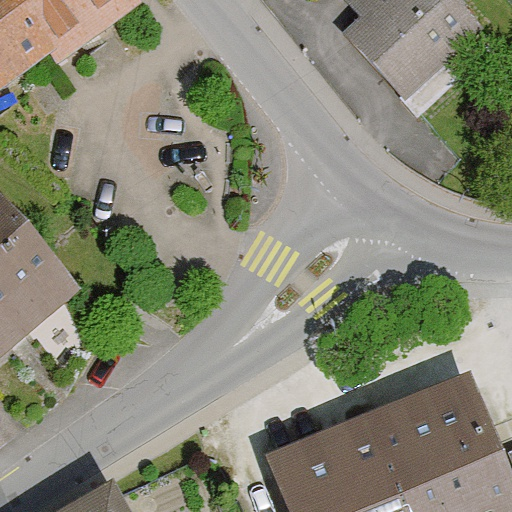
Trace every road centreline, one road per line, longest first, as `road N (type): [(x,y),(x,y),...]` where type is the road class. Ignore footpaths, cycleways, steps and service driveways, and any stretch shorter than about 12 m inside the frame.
road 1 (residential): [(369,200),(305,281),(226,357),(0,505)]
road 2 (residential): [(200,0),(369,200)]
road 3 (residential): [(369,200),(444,234),(511,252)]
